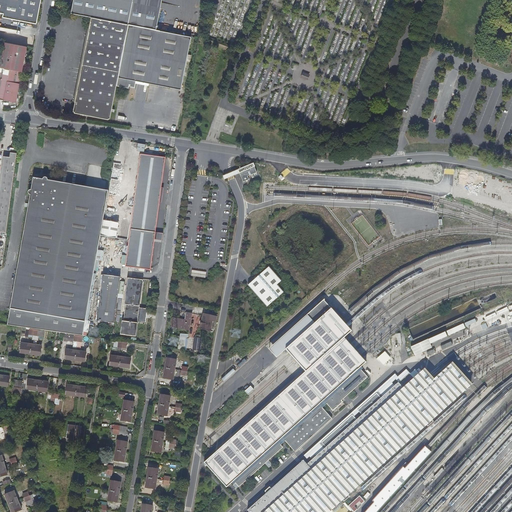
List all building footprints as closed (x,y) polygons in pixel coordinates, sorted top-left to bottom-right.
[(0,0),(0,12),(4,14),(3,17),(37,24),(41,0),(0,0)] [(155,29),(160,0),(71,0),(69,13),(90,17),(129,24),(155,29)] [(90,17),(82,64),(120,71),(129,24),(90,17)] [(161,84),(170,33),(155,29),(129,24),(120,71),(118,85),(130,87),(130,86),(136,87),(138,79),(150,81),(161,84)] [(170,33),(161,84),(182,88),(191,37),(170,33)] [(28,46),(3,41),(0,56),(0,98),(17,102),(28,46)] [(111,118),(118,85),(120,71),(82,64),(73,111),(111,118)] [(307,80),(309,75),(303,72),(300,77),(307,80)] [(143,153),(145,145),(136,144),(135,151),(143,153)] [(0,231),(7,232),(17,153),(13,152),(12,155),(10,155),(10,157),(3,156),(0,182),(0,231)] [(150,271),(166,158),(140,155),(129,240),(125,267),(150,271)] [(253,163),(237,169),(239,173),(243,182),(249,180),(247,176),(251,175),(257,172),(253,163)] [(231,176),(239,173),(237,169),(229,173),(224,175),(225,179),(231,176)] [(109,191),(49,180),(49,179),(48,178),(46,177),(45,177),(44,179),(43,179),(34,178),(32,190),(30,191),(29,192),(29,194),(30,195),(31,196),(8,325),(83,336),(101,236),(104,220),(109,191)] [(116,238),(118,223),(104,220),(101,236),(116,238)] [(268,267),(259,275),(279,297),(283,293),(276,285),(281,281),(268,267)] [(113,323),(121,276),(111,275),(103,274),(96,320),(113,323)] [(259,275),(247,285),(267,307),(279,297),(259,275)] [(139,308),(143,280),(128,278),(124,304),(126,305),(123,321),(122,321),(120,334),(135,337),(137,321),(139,308)] [(340,321),(324,302),(269,351),(277,360),(286,353),(289,356),(294,362),(299,368),(305,374),(204,465),(226,489),(234,482),(240,488),(284,448),(282,446),(286,443),(295,453),(333,419),(323,409),(325,408),(328,411),(330,409),(333,412),(343,403),(343,401),(368,378),(361,370),(366,365),(361,358),(354,351),(348,344),(345,340),(352,334),(346,327),(340,321)] [(146,322),(148,309),(139,308),(137,321),(146,322)] [(172,318),(171,327),(190,329),(191,312),(187,312),(186,320),(172,318)] [(217,318),(203,315),(200,329),(213,332),(217,318)] [(464,323),(411,347),(415,355),(432,347),(431,344),(466,328),(464,323)] [(43,337),(44,331),(29,329),(29,334),(43,337)] [(202,339),(194,338),(192,351),(200,352),(202,339)] [(40,355),(41,345),(21,343),(20,353),(40,355)] [(86,352),(66,349),(64,359),(84,362),(86,352)] [(129,368),(130,357),(111,355),(109,365),(129,368)] [(167,358),(163,378),(173,380),(176,360),(167,358)] [(327,511),(342,499),(344,501),(349,496),(348,494),(426,426),(428,427),(433,422),(432,421),(470,386),(465,380),(459,374),(454,369),(451,365),(433,381),(429,377),(423,371),(414,379),(409,374),(306,465),(303,461),(248,510),(248,511),(327,511)] [(182,367),(182,371),(178,370),(177,377),(181,378),(181,375),(187,376),(188,368),(182,367)] [(0,375),(0,385),(8,386),(9,376),(0,375)] [(48,381),(28,379),(27,389),(46,392),(48,381)] [(17,388),(13,387),(12,393),(20,394),(22,381),(18,380),(17,388)] [(68,384),(66,394),(85,397),(87,386),(68,384)] [(248,395),(254,389),(250,385),(244,390),(248,395)] [(167,417),(170,397),(160,395),(157,415),(167,417)] [(121,420),(130,421),(134,402),(124,400),(121,420)] [(79,439),(81,427),(68,424),(66,436),(79,439)] [(113,433),(126,435),(127,427),(114,425),(113,433)] [(164,433),(154,431),(151,451),(161,452),(164,433)] [(117,440),(114,460),(124,462),(127,442),(117,440)] [(372,511),(431,450),(428,447),(426,445),(405,467),(403,465),(370,499),(374,502),(364,511),(372,511)] [(145,488),(155,489),(158,470),(149,468),(145,488)] [(111,480),(108,500),(117,502),(121,482),(111,480)] [(11,511),(16,511),(21,510),(14,492),(5,495),(11,511)] [(32,500),(28,492),(23,494),(26,502),(32,500)] [(347,506),(352,511),(353,511),(356,509),(351,503),(347,506)]
